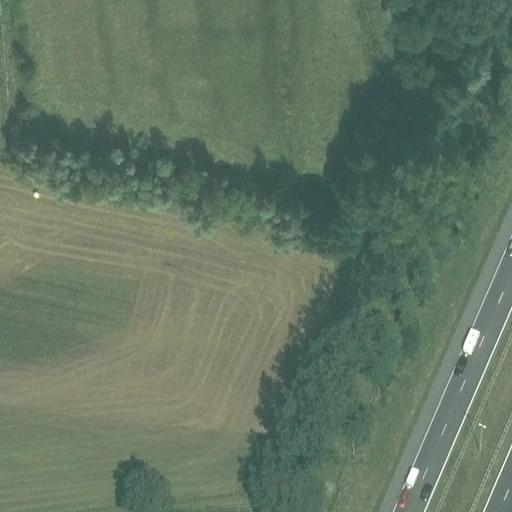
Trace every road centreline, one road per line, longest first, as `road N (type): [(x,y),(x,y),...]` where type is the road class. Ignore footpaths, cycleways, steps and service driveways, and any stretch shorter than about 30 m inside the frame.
road 1 (unclassified): [(280,495),(411,150),(410,95),(380,0)]
road 2 (motorway): [(511,265),(407,511)]
